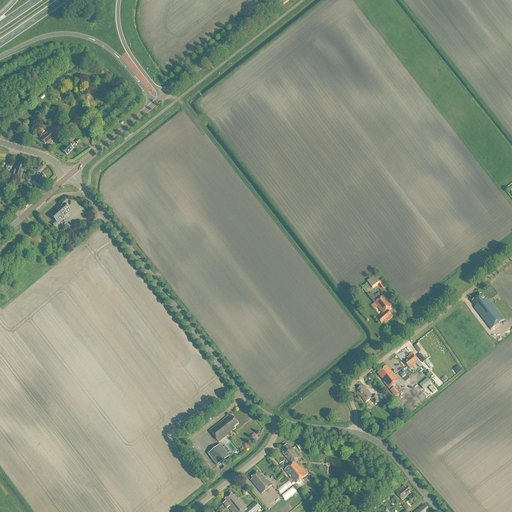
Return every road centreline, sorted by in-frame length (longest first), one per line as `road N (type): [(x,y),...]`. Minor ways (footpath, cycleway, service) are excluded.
road 1 (tertiary): [(277,421),(240,390),(68,175)]
road 2 (unclassified): [(354,432),(355,380),(511,257)]
road 3 (trunk): [(0,56),(53,35),(88,38),(117,57),(154,104)]
road 4 (tertiary): [(163,97),(283,0)]
road 5 (unclassified): [(191,511),(270,445),(277,421)]
